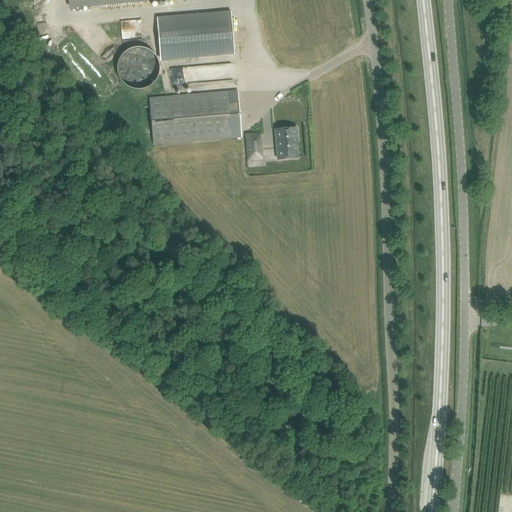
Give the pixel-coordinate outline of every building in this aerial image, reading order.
[(179,55),(235,51),(233,10),(175,15),(179,55)] [(139,92),(143,91),(146,90),(150,89),(153,87),(155,84),(157,81),(159,78),(160,74),(160,71),(160,67),(159,64),(157,60),(155,57),(153,55),(150,53),(146,51),(143,50),(139,50),(136,50),(132,51),(129,53),(126,55),(123,57),(121,60),(120,64),(119,67),(118,71),(119,74),(120,78),(121,81),(123,84),(126,87),(129,89),(132,90),(136,91),(139,92)] [(230,114),(230,104),(239,103),(238,91),(151,98),(155,144),(241,138),(239,113),(230,114)] [(276,138),(278,159),(297,158),(295,138),(297,138),(297,128),(277,129),(278,138),(276,138)] [(260,147),(248,148),(249,159),(261,158),(260,147)]
